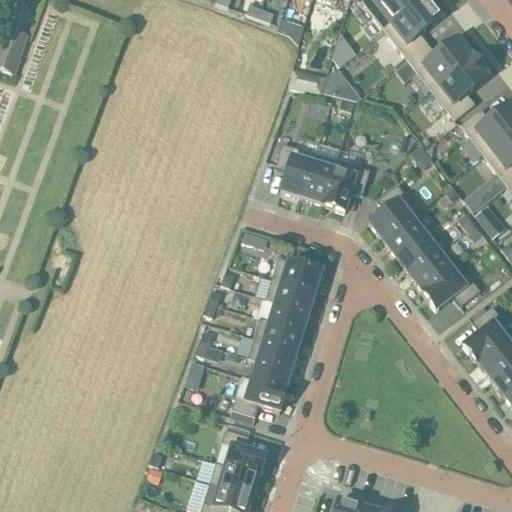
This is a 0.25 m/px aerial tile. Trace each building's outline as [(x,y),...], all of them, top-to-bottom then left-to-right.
[(224,0),(217,0),(215,7),(227,12),(231,2),(224,0)] [(367,0),(360,6),(383,36),(428,2),(426,0),(367,0)] [(428,2),(383,36),(407,66),(428,50),(423,44),(421,41),(444,23),(428,2)] [(249,9),(245,18),(258,23),(261,13),(249,9)] [(261,13),(258,23),(270,27),(273,18),(261,13)] [(289,28),(286,39),(288,40),(297,50),(303,30),(302,30),(302,32),(289,28)] [(28,39),(5,31),(0,46),(0,74),(14,80),(28,39)] [(428,50),(407,66),(430,96),(474,62),(458,41),(435,59),(428,50)] [(474,62),(430,96),(453,126),(474,110),(467,101),(491,82),(474,62)] [(308,95),(308,96),(320,99),(321,98),(322,89),(310,86),(308,95)] [(351,116),(354,106),(342,103),(339,113),(351,116)] [(480,115),(459,131),(483,161),(511,138),(511,107),(511,106),(487,124),(480,115)] [(511,138),(483,161),(506,191),(511,186),(511,138)] [(403,140),(398,155),(405,157),(410,142),(403,140)] [(301,202),(315,159),(282,149),(274,173),(286,177),(280,196),(301,202)] [(301,202),(322,208),(335,165),(316,159),(315,159),(301,202)] [(369,176),(335,165),(322,208),(321,210),(344,216),(350,196),(362,200),(369,176)] [(383,173),(380,183),(385,184),(392,176),(383,173)] [(369,227),(382,245),(418,217),(397,190),(377,205),(384,215),(369,227)] [(459,201),(452,191),(444,197),(451,207),(459,201)] [(487,212),(473,222),(480,231),(493,220),(487,212)] [(382,245),(396,262),(428,237),(415,221),(419,218),(418,217),(382,245)] [(465,234),(473,228),(466,218),(458,224),(465,234)] [(473,228),(465,234),(473,244),(481,238),(473,228)] [(409,279),(437,257),(424,241),(428,238),(428,237),(396,262),(409,279)] [(511,252),(508,247),(500,253),(508,263),(511,260),(511,252)] [(409,279),(422,296),(450,274),(437,257),(409,279)] [(278,262),(271,284),(315,297),(321,275),(278,262)] [(450,274),(422,296),(421,296),(435,315),(452,302),(459,312),(480,296),(458,268),(450,274)] [(229,293),(234,281),(224,277),(220,289),(229,293)] [(271,284),(265,303),(309,316),(315,297),(271,284)] [(217,311),(221,300),(212,296),(207,308),(217,311)] [(259,322),(259,323),(303,336),(309,316),(265,303),(265,304),(275,307),(269,325),(259,322)] [(213,323),(217,311),(207,308),(203,320),(213,323)] [(477,368),(478,367),(506,346),(492,328),(500,322),(491,311),(471,327),(479,337),(463,350),(477,368)] [(259,323),(253,342),(297,355),(303,336),(259,323)] [(208,351),(212,339),(203,336),(199,347),(208,351)] [(253,342),(247,362),(291,375),(297,355),(253,342)] [(511,353),(506,346),(478,367),(491,384),(511,367),(511,353)] [(204,362),(208,351),(199,347),(195,359),(204,362)] [(247,362),(257,365),(251,384),(285,394),(291,375),(247,362)] [(511,367),(491,384),(504,401),(511,394),(511,367)] [(235,402),(231,415),(254,422),(258,410),(279,417),(286,395),(285,394),(251,384),(241,381),(235,402)] [(215,467),(215,468),(259,482),(266,460),(245,454),(248,442),(225,435),(221,448),(230,451),(224,470),(215,467)] [(157,472),(162,460),(152,457),(148,469),(157,472)] [(215,468),(209,488),(252,501),(258,482),(259,482),(215,468)] [(149,471),(145,484),(158,488),(162,475),(149,471)] [(203,508),(201,511),(248,511),(252,501),(209,488),(208,489),(203,508)]
